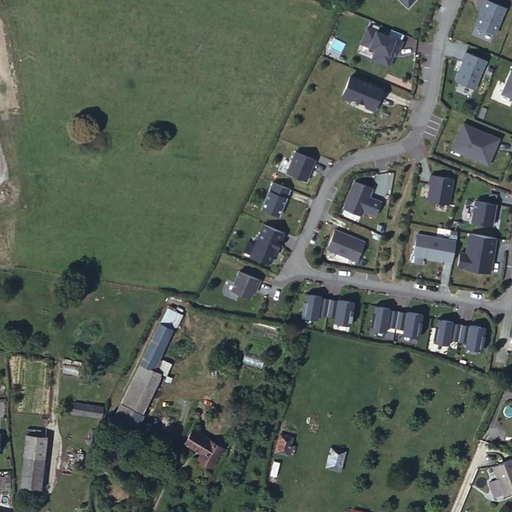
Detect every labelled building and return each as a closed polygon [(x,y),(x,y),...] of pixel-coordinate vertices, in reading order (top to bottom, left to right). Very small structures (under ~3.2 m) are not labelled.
[(506,7),(490,0),(484,0),(482,6),(483,7),(475,24),(495,33),(506,7)] [(400,50),(365,35),(359,51),(373,57),(370,67),(386,74),(393,58),(396,60),(400,50)] [(486,60),(466,51),(463,59),(465,60),(457,78),(458,81),(475,88),(486,60)] [(511,67),(501,93),(511,97),(511,67)] [(353,86),(348,84),(339,105),(347,108),(350,107),(361,111),(363,115),(371,118),(380,97),(360,89),(359,90),(353,87),(353,86)] [(459,157),(457,162),(480,172),(486,157),(491,159),(496,147),(460,132),(451,153),(459,157)] [(315,160),(295,151),(286,172),(306,181),(315,160)] [(459,157),(451,153),(449,158),(457,162),(459,157)] [(485,174),(491,159),(486,157),(480,172),(485,174)] [(290,190),(274,183),(262,209),(278,217),(290,190)] [(426,209),(445,212),(449,187),(427,183),(425,191),(427,191),(424,206),(426,209)] [(351,188),(340,216),(358,223),(360,218),(372,223),(378,210),(370,206),(369,207),(365,206),(369,196),(351,188)] [(493,204),(486,202),(484,211),(492,212),(493,204)] [(492,213),(472,209),(468,230),(488,234),(492,213)] [(284,234),(263,225),(250,257),(267,264),(270,263),(276,250),(277,251),(284,234)] [(450,244),(405,235),(399,262),(444,271),(450,244)] [(361,249),(331,237),(322,257),(352,270),(361,249)] [(492,247),(465,242),(462,261),(456,260),(453,275),(486,281),(492,247)] [(260,280),(239,271),(231,290),(250,298),(252,292),(254,287),(257,288),(260,280)] [(328,316),(331,300),(322,298),(323,297),(307,294),(303,317),(318,320),(319,314),(328,316)] [(339,301),(331,300),(328,316),(336,318),(335,323),(351,326),(355,303),(339,300),(339,301)] [(78,312),(80,307),(68,304),(67,310),(78,312)] [(391,309),(376,306),(371,329),(387,332),(388,326),(396,328),(399,312),(391,310),(391,309)] [(408,313),(399,312),(396,328),(405,329),(404,335),(419,337),(423,315),(408,312),(408,313)] [(451,341),(459,342),(463,326),(454,325),(454,323),(439,320),(435,343),(450,346),(451,341)] [(146,326),(140,353),(154,356),(161,329),(146,326)] [(471,328),(463,326),(459,342),(468,344),(467,349),(482,352),(487,329),(471,326),(471,328)] [(154,356),(140,353),(137,366),(152,369),(154,356)] [(152,369),(137,366),(125,422),(148,428),(161,371),(152,369)] [(62,416),(63,427),(89,422),(88,411),(62,416)] [(503,413),(501,414),(500,417),(500,419),(502,422),(506,422),(508,421),(509,418),(508,414),(506,413),(503,413)] [(22,458),(41,461),(45,436),(26,433),(22,458)] [(190,439),(183,455),(198,463),(195,468),(209,476),(220,455),(190,439)] [(286,460),(289,444),(277,442),(274,459),(286,460)] [(339,474),(343,457),(330,454),(326,472),(339,474)] [(21,467),(40,470),(41,461),(22,458),(21,467)] [(39,483),(40,470),(21,467),(20,481),(39,483)] [(511,505),(511,482),(509,470),(489,476),(498,509),(511,505)] [(0,475),(0,488),(9,488),(9,475),(0,475)]
